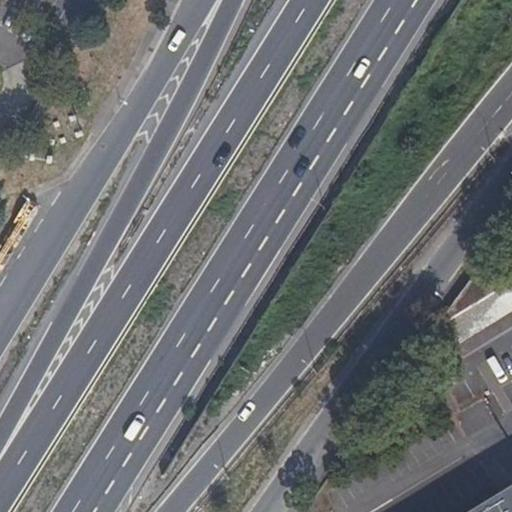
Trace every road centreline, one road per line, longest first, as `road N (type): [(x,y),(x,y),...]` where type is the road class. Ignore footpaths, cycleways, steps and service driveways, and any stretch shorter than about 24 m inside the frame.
road 1 (motorway): [(85,511),(404,0)]
road 2 (motorway): [(309,0),(0,480)]
road 3 (motorway): [(170,511),(511,97)]
road 4 (motorway): [(232,0),(0,429)]
road 5 (secondary): [(266,511),(511,164)]
road 6 (secondary): [(201,0),(0,328)]
